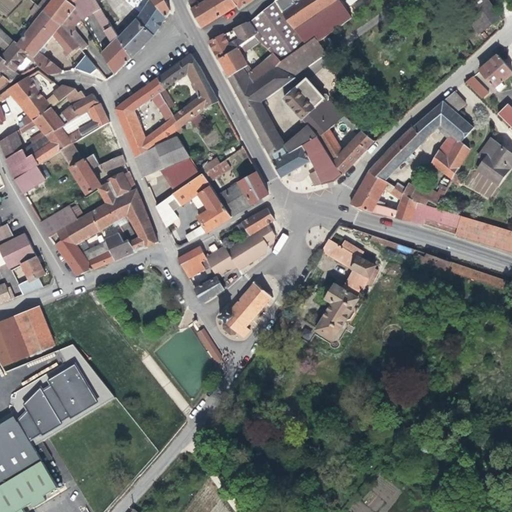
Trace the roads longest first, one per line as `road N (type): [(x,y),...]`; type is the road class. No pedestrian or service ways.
road 1 (residential): [(166,252),(108,109),(115,90),(185,10)]
road 2 (unclassified): [(511,34),(320,209)]
road 3 (secondary): [(511,267),(320,209)]
road 4 (residential): [(241,359),(118,511)]
road 5 (secondary): [(283,196),(199,37)]
road 6 (residential): [(0,161),(68,288)]
road 7 (residential): [(241,359),(288,284),(302,244)]
road 8 (residential): [(170,258),(283,196)]
road 9 (residential): [(302,244),(201,312)]
